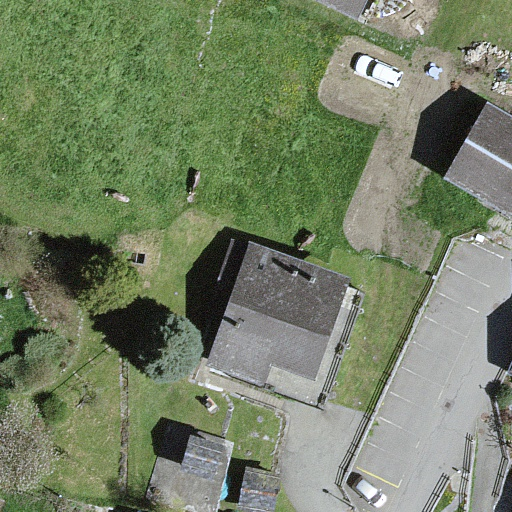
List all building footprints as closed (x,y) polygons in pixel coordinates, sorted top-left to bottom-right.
[(335,0),(358,11),(362,0),(335,0)] [(511,118),(489,107),(451,180),(509,210),(511,205),(511,118)] [(346,281),(256,249),(230,322),(217,361),(264,377),(270,360),(313,375),(346,281)] [(229,448),(193,439),(185,469),(160,462),(152,495),(213,511),(229,448)] [(273,476),(246,470),(238,505),(266,511),(273,476)]
